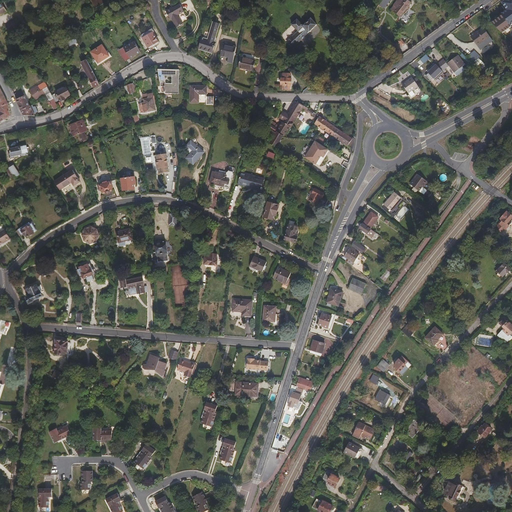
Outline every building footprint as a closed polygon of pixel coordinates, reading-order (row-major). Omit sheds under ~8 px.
[(383,9),(389,0),(382,0),(379,5),(383,9)] [(400,17),(411,3),(406,0),(397,0),(393,5),(394,6),(391,10),(400,17)] [(504,10),(490,22),(497,34),(511,23),(511,0),(501,0),(498,2),(504,10)] [(183,25),(178,15),(184,12),(180,4),(173,8),(172,7),(166,9),(167,10),(165,11),(170,20),(172,19),(177,28),(183,25)] [(369,31),(378,19),(371,14),(362,26),(369,31)] [(292,48),(316,25),(308,17),(301,24),(296,19),(289,25),(296,32),(286,41),(292,48)] [(12,18),(4,27),(10,32),(18,23),(12,18)] [(212,53),(215,42),(214,41),(219,24),(213,22),(208,39),(202,38),(198,49),(212,53)] [(473,42),(478,49),(491,41),(482,28),(469,36),(473,42)] [(143,38),(153,32),(154,32),(152,29),(142,36),(143,38)] [(159,43),(153,32),(143,38),(148,47),(149,47),(150,49),(159,43)] [(78,42),(75,38),(67,42),(69,47),(78,42)] [(141,52),(135,42),(119,51),(124,59),(125,62),(136,56),(141,52)] [(232,62),(236,46),(223,43),(222,43),(220,55),(228,57),(227,61),(228,62),(232,62)] [(110,56),(102,45),(91,52),(98,63),(110,56)] [(429,58),(425,53),(419,59),(423,64),(429,58)] [(457,55),(446,62),(453,72),(464,64),(457,55)] [(252,70),(255,60),(241,57),(240,57),(238,67),(239,67),(252,70)] [(95,76),(87,60),(82,63),(90,79),(95,76)] [(443,60),(437,64),(439,68),(446,63),(443,60)] [(434,81),(439,76),(443,73),(439,68),(435,64),(425,73),(427,74),(425,76),(429,80),(432,78),(434,81)] [(164,87),(164,91),(172,91),(172,93),(178,93),(179,72),(173,72),(173,70),(164,70),(164,71),(159,71),(161,86),(164,87)] [(290,85),(290,74),(283,74),(283,79),(281,79),(281,89),(289,89),(289,85),(290,85)] [(100,85),(95,76),(90,79),(95,88),(100,85)] [(411,77),(400,85),(407,94),(418,87),(411,77)] [(42,90),(47,87),(45,82),(38,86),(41,91),(42,90)] [(135,92),(133,84),(126,86),(128,95),(135,92)] [(41,91),(38,86),(30,90),(33,96),(41,91)] [(199,102),(199,93),(207,94),(207,87),(196,87),(196,86),(191,86),(191,102),(199,102)] [(10,116),(8,104),(0,87),(0,110),(0,112),(5,119),(10,116)] [(65,98),(70,95),(67,88),(53,95),(57,101),(60,100),(61,101),(65,99),(65,98)] [(35,100),(45,94),(42,90),(41,91),(33,96),(35,100)] [(30,106),(23,91),(14,95),(22,111),(30,106)] [(155,110),(153,98),(144,100),(146,112),(155,110)] [(240,107),(244,101),(242,101),(233,98),(231,101),(240,107)] [(290,127),(302,109),(307,113),(309,109),(295,102),(287,114),(283,111),(279,118),(283,120),(282,122),(290,127)] [(35,116),(30,106),(22,111),(24,116),(35,116)] [(133,123),(140,121),(138,114),(131,117),(133,123)] [(338,129),(319,116),(317,119),(315,123),(332,136),(338,129)] [(84,132),(82,126),(83,126),(81,121),(71,125),(74,131),(72,132),(73,136),(84,132)] [(278,129),(274,127),(276,124),(271,121),(268,126),(276,131),(278,129)] [(60,129),(57,122),(50,124),(52,132),(60,129)] [(284,136),(288,130),(289,129),(290,127),(282,122),(279,127),(276,124),(274,127),(278,129),(276,131),(283,136),(284,136)] [(352,139),(338,129),(332,136),(337,139),(347,146),(348,146),(352,139)] [(277,147),(283,136),(276,131),(268,144),(275,147),(276,148),(277,147)] [(327,139),(319,135),(316,139),(318,140),(325,145),(327,142),(328,143),(330,139),(328,137),(327,139)] [(142,138),(142,156),(151,156),(151,147),(153,147),(153,137),(142,138)] [(330,148),(334,141),(330,139),(328,143),(327,142),(325,145),(330,148)] [(193,165),(204,153),(197,147),(191,141),(187,146),(193,151),(186,159),(193,165)] [(324,154),(327,150),(314,141),(305,156),(305,157),(316,164),(323,154),(324,154)] [(29,152),(27,146),(20,147),(20,146),(10,149),(11,154),(9,155),(10,159),(14,158),(14,156),(22,155),(22,156),(28,155),(28,152),(29,152)] [(169,172),(167,154),(152,155),(153,170),(158,169),(159,173),(169,172)] [(19,175),(13,166),(11,164),(8,167),(14,177),(17,180),(23,176),(21,174),(19,175)] [(80,183),(73,171),(54,182),(59,190),(71,184),(73,187),(80,183)] [(230,188),(234,174),(233,172),(229,171),(227,173),(226,176),(218,174),(213,172),(210,183),(215,184),(223,186),(230,188)] [(262,187),(264,179),(241,173),(238,184),(250,188),(250,186),(260,189),(261,187),(262,187)] [(424,185),(427,181),(417,174),(409,184),(418,191),(421,187),(423,184),(424,185)] [(134,189),(133,184),(135,184),(134,177),(121,179),(122,191),(134,189)] [(113,191),(113,188),(111,182),(108,183),(108,182),(107,181),(103,182),(102,184),(102,185),(99,185),(100,187),(101,191),(101,193),(103,194),(105,193),(107,197),(113,195),(112,191),(113,191)] [(322,198),(324,195),(323,193),(314,189),(309,200),(316,204),(319,198),(322,198)] [(391,211),(402,199),(395,192),(383,205),(384,205),(391,211)] [(277,214),(279,205),(268,202),(264,217),(264,218),(265,219),(266,220),(267,220),(268,219),(269,219),(273,220),(275,214),(276,214),(277,214)] [(391,211),(384,205),(381,208),(388,214),(391,211)] [(511,223),(511,222),(511,215),(506,211),(500,219),(509,226),(511,223)] [(369,228),(376,220),(375,219),(377,216),(371,212),(369,215),(368,215),(362,223),(369,228)] [(36,231),(32,224),(30,225),(29,223),(16,232),(19,238),(24,235),(22,233),(24,232),(26,236),(27,235),(28,237),(34,233),(34,232),(36,231)] [(374,232),(369,228),(362,223),(359,228),(371,236),(374,232)] [(505,229),(499,224),(495,229),(496,230),(497,229),(502,233),(505,229)] [(98,242),(101,236),(98,229),(91,226),(84,229),(81,236),(84,242),(91,245),(98,242)] [(295,237),(298,227),(293,226),(292,227),(289,226),(285,240),(286,240),(296,243),(297,237),(295,237)] [(0,244),(10,238),(4,229),(0,231),(0,244)] [(132,237),(130,229),(116,232),(119,243),(127,240),(127,239),(132,237)] [(169,260),(168,252),(167,252),(166,241),(161,242),(158,242),(155,242),(157,253),(152,254),(153,260),(158,259),(158,262),(169,260)] [(363,253),(366,249),(355,242),(352,246),(363,253)] [(354,262),(359,255),(350,248),(344,256),(349,259),(354,262)] [(214,265),(215,253),(202,251),(201,264),(214,265)] [(261,271),(266,262),(254,255),(249,265),(261,271)] [(95,273),(93,269),(92,270),(90,264),(84,266),(84,265),(80,266),(80,267),(79,267),(80,269),(78,270),(80,276),(82,275),(84,278),(93,275),(93,274),(95,273)] [(507,273),(511,269),(506,265),(498,273),(502,277),(506,272),(507,273)] [(288,278),(290,273),(278,267),(273,278),(277,279),(286,283),(288,278)] [(380,279),(385,282),(390,273),(385,270),(380,279)] [(145,286),(143,278),(127,281),(130,290),(137,288),(138,294),(139,295),(146,293),(144,287),(145,286)] [(287,286),(290,279),(288,278),(286,283),(277,279),(277,281),(287,286)] [(361,294),(366,284),(353,278),(348,289),(361,294)] [(43,297),(41,291),(40,292),(37,286),(28,290),(31,296),(27,298),(30,304),(33,302),(33,301),(43,297)] [(338,306),(343,292),(331,288),(327,302),(331,304),(338,306)] [(251,318),(252,302),(234,300),(233,312),(245,313),(245,317),(251,318)] [(274,321),(275,307),(265,306),(264,321),(274,321)] [(330,329),(335,314),(332,313),(331,316),(322,313),(318,325),(330,329)] [(508,341),(511,335),(511,324),(505,319),(500,323),(505,327),(498,335),(502,338),(503,337),(508,341)] [(409,337),(413,332),(406,325),(402,330),(409,337)] [(438,339),(443,334),(435,327),(425,338),(435,346),(439,341),(438,339)] [(70,352),(71,342),(69,342),(69,341),(64,341),(64,340),(61,340),(61,338),(56,338),(55,344),(56,344),(56,353),(62,354),(62,352),(68,353),(68,351),(70,352)] [(321,355),(325,344),(313,340),(310,352),(321,355)] [(14,366),(18,349),(12,347),(7,364),(14,366)] [(172,350),(168,358),(176,362),(180,353),(172,350)] [(165,370),(167,363),(159,360),(156,359),(157,356),(150,354),(146,364),(143,363),(142,367),(144,368),(144,369),(153,369),(153,368),(155,369),(155,370),(155,371),(162,376),(163,374),(164,374),(164,373),(165,370)] [(399,373),(406,366),(404,364),(405,363),(402,360),(400,361),(396,357),(391,363),(396,368),(395,370),(399,373)] [(268,370),(269,362),(261,361),(261,360),(255,360),(252,360),(253,359),(248,358),(248,359),(247,359),(246,369),(268,370)] [(192,375),(195,364),(181,359),(177,369),(185,372),(184,376),(190,378),(191,375),(192,375)] [(384,372),(390,365),(383,360),(377,367),(384,372)] [(11,370),(11,366),(2,366),(2,374),(7,375),(8,370),(11,370)] [(402,375),(408,368),(406,366),(399,373),(402,375)] [(61,381),(65,375),(56,371),(53,377),(61,381)] [(376,385),(380,378),(374,375),(370,381),(376,385)] [(314,383),(299,378),(298,383),(299,383),(311,387),(312,387),(314,383)] [(255,396),(256,388),(259,389),(259,384),(237,382),(236,395),(255,396)] [(299,409),(302,402),(299,401),(303,392),(293,389),(289,400),(290,401),(288,405),(290,407),(292,407),(293,407),(294,407),(299,409)] [(389,398),(390,395),(380,390),(375,398),(385,404),(389,398)] [(216,422),(219,414),(217,414),(220,406),(209,402),(205,414),(206,415),(205,418),(203,423),(214,427),(215,425),(216,426),(217,423),(216,422)] [(417,433),(421,428),(423,426),(414,419),(405,430),(413,438),(417,433)] [(361,436),(366,425),(359,422),(353,434),(360,437),(361,436)] [(485,437),(492,429),(485,424),(483,426),(482,425),(478,430),(477,431),(485,437)] [(374,432),(372,431),(373,429),(366,425),(361,436),(365,438),(366,436),(371,439),(374,432)] [(67,437),(71,434),(67,426),(57,431),(56,429),(49,432),(55,443),(58,441),(61,440),(62,441),(68,438),(67,437)] [(112,440),(112,430),(101,430),(101,428),(93,428),(93,440),(97,440),(101,440),(101,441),(108,441),(108,440),(112,440)] [(422,436),(425,432),(421,428),(417,433),(422,436)] [(232,457),(235,448),(234,448),(236,441),(225,437),(221,449),(222,449),(221,453),(219,458),(231,462),(231,460),(232,460),(233,457),(232,457)] [(483,454),(489,446),(483,441),(477,449),(483,454)] [(355,457),(360,447),(349,442),(347,446),(351,448),(348,454),(355,457)] [(147,465),(152,458),(151,457),(156,451),(147,444),(139,454),(140,455),(138,458),(134,462),(144,469),(145,468),(147,466),(147,465)] [(91,484),(90,484),(90,482),(93,482),(93,471),(82,471),(82,481),(80,482),(80,490),(90,490),(90,487),(91,487),(91,484)] [(336,486),(340,478),(327,472),(324,477),(330,481),(330,482),(331,484),(336,486)] [(459,500),(465,487),(462,486),(454,482),(453,483),(449,481),(445,492),(451,494),(450,496),(456,499),(457,499),(459,500)] [(49,502),(49,497),(52,497),(52,489),(39,489),(39,508),(49,508),(49,505),(50,505),(50,502),(49,502)] [(206,504),(205,502),(207,500),(202,491),(193,496),(197,505),(196,506),(199,511),(202,511),(209,509),(208,507),(208,506),(207,503),(206,504)] [(123,508),(121,506),(120,506),(118,502),(121,500),(117,493),(106,499),(112,511),(121,511),(123,511),(122,509),(123,508)] [(174,509),(170,502),(169,502),(165,495),(155,501),(161,511),(162,511),(176,511),(175,509),(174,509)] [(321,511),(329,511),(333,506),(323,501),(321,504),(318,510),(321,511)]
